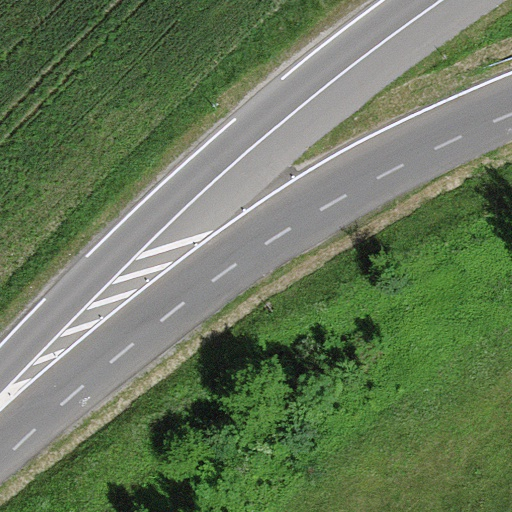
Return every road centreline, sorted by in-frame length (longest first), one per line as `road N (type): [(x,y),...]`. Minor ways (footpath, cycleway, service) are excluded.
road 1 (trunk): [(0,429),(208,271),(400,157),(511,105)]
road 2 (trunk): [(436,0),(217,175),(0,393)]
